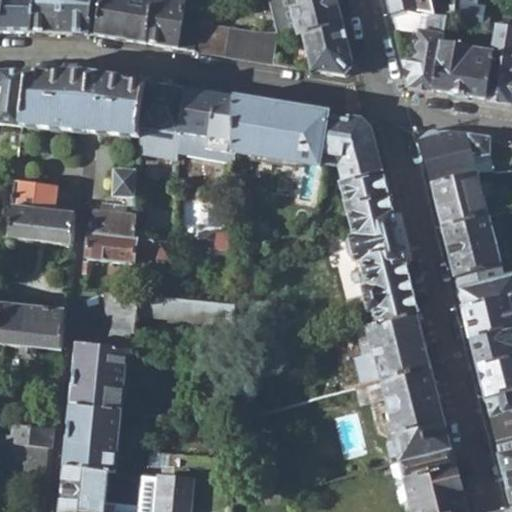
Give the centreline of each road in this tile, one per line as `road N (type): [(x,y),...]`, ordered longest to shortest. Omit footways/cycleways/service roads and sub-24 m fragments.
road 1 (residential): [(384,104),(490,511)]
road 2 (residential): [(0,53),(100,58),(384,104)]
road 3 (residential): [(53,511),(89,157)]
road 4 (residential): [(384,104),(414,118),(511,134)]
